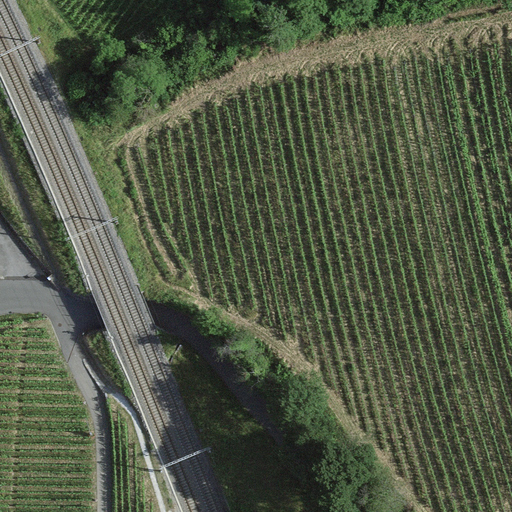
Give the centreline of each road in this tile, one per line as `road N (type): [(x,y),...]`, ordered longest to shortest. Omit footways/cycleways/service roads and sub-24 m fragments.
road 1 (residential): [(54,299),(98,310),(153,309),(176,323),(349,511)]
road 2 (unclassified): [(105,511),(102,424),(54,299)]
